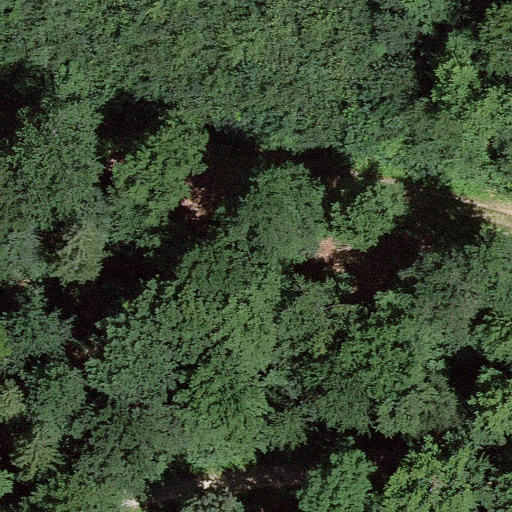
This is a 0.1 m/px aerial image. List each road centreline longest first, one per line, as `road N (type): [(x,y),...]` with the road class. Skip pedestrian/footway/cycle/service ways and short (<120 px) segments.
road 1 (track): [(511,215),(0,118)]
road 2 (track): [(68,511),(511,453)]
